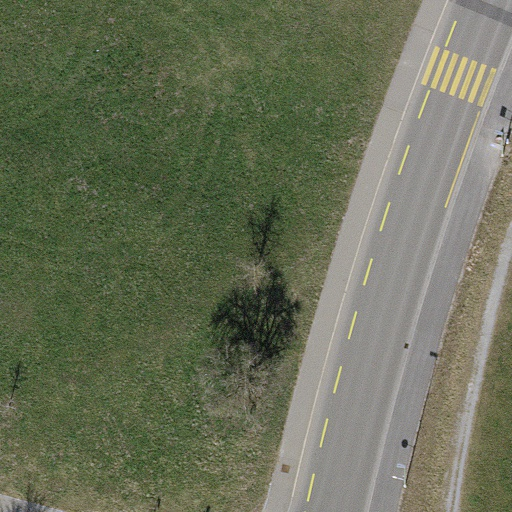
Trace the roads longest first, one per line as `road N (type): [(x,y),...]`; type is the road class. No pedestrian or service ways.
road 1 (secondary): [(495,0),(394,264),(329,511)]
road 2 (track): [(511,261),(481,356),(452,511)]
